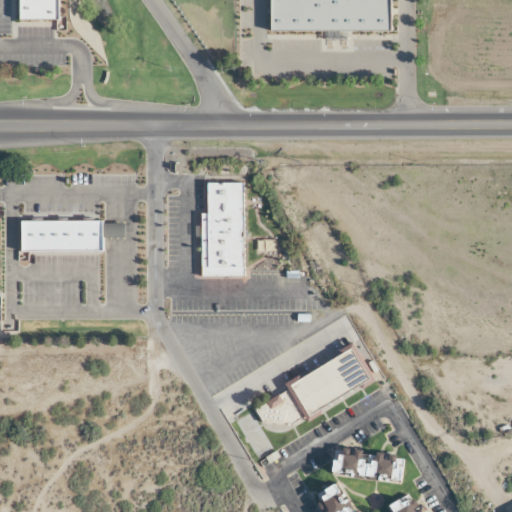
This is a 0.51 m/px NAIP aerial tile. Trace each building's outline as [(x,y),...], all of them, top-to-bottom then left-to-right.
[(17,0),(18,20),(58,20),(58,0),(17,0)] [(387,0),(267,0),(268,31),(387,31),(387,0)] [(242,183),(207,183),(207,214),(200,214),(201,277),(245,276),(242,183)] [(19,220),(103,220),(103,251),(19,251),(19,220)] [(350,343),(374,380),(308,422),(285,384),(350,343)]
